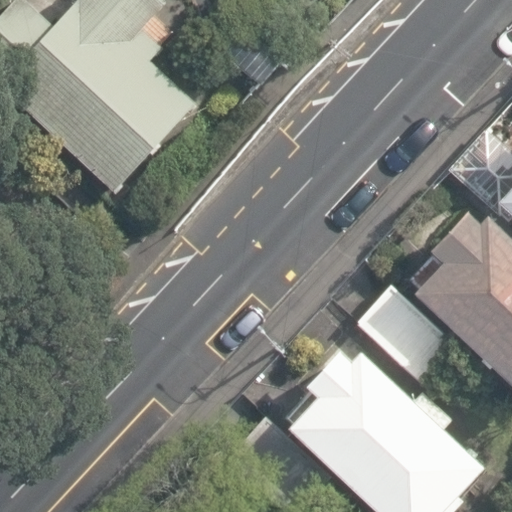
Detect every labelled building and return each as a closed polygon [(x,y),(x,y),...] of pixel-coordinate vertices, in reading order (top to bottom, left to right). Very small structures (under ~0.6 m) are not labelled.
[(23,91),(125,187),(198,104),(162,54),(175,41),(153,21),(173,0),(77,0),(64,17),(45,0),(14,0),(0,15),(0,87),(14,101),(23,91)] [(258,63),(282,82),(301,56),(277,38),(258,63)] [(511,191),(500,205),(511,214),(511,191)] [(511,234),(496,221),(424,302),(511,381),(511,234)] [(359,341),(280,431),(373,511),(469,511),(507,469),(359,341)]
